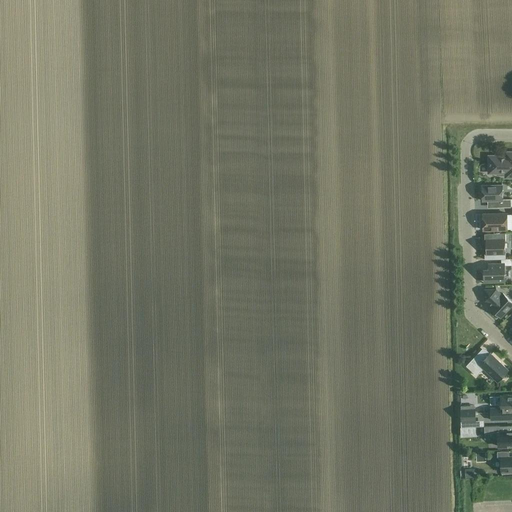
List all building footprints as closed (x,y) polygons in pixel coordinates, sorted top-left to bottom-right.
[(511,177),(511,153),(506,153),(506,157),(495,157),(494,157),(492,158),(491,159),(490,161),(490,162),(489,162),(489,165),(490,165),(490,173),(506,173),(506,177),(511,177)] [(497,207),(507,207),(511,207),(511,200),(503,200),(502,185),(482,185),(483,201),(497,201),(497,207)] [(507,230),(507,214),(483,214),(483,230),(507,230)] [(495,234),(485,234),(485,241),(487,241),(487,254),(485,254),(485,260),(501,259),(506,259),(506,253),(505,253),(505,240),(506,240),(506,233),(495,234)] [(485,282),(495,282),(505,282),(504,264),(489,264),(489,270),(484,270),(485,282)] [(501,318),(508,311),(511,306),(511,301),(503,294),(502,295),(496,289),(495,289),(485,290),(485,301),(491,307),(490,307),(501,318)] [(498,382),(509,370),(490,353),(484,360),(478,354),(466,366),(473,372),(480,365),(498,382)] [(491,420),(502,420),(511,419),(511,395),(501,396),(501,405),(498,408),(491,408),(491,420)] [(461,406),(462,421),(476,421),(475,405),(461,406)] [(485,426),(485,438),(499,438),(499,446),(511,445),(511,431),(501,432),(500,425),(485,426)] [(462,427),(461,427),(461,436),(476,436),(476,426),(462,427)] [(501,458),(502,472),(511,471),(511,456),(510,457),(509,451),(497,452),(498,458),(501,458)]
